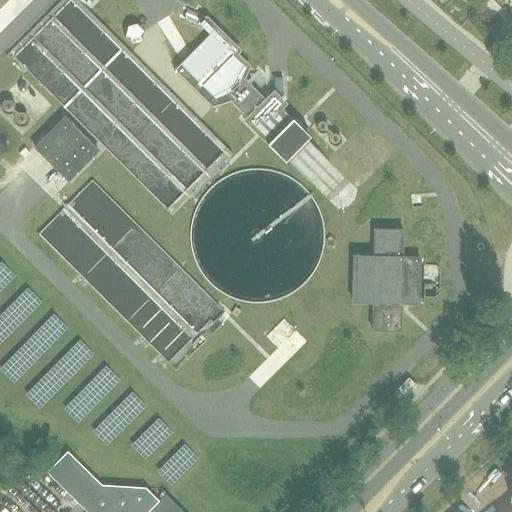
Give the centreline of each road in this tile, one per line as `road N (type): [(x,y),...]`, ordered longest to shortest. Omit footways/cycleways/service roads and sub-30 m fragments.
road 1 (unknown): [(262,0),(464,207),(475,260),(458,302),(410,367),(354,408),(264,410),(222,386),(130,379),(102,382),(49,417),(27,419),(0,403)]
road 2 (secondary): [(366,511),(511,364)]
road 3 (secondary): [(477,128),(336,0)]
